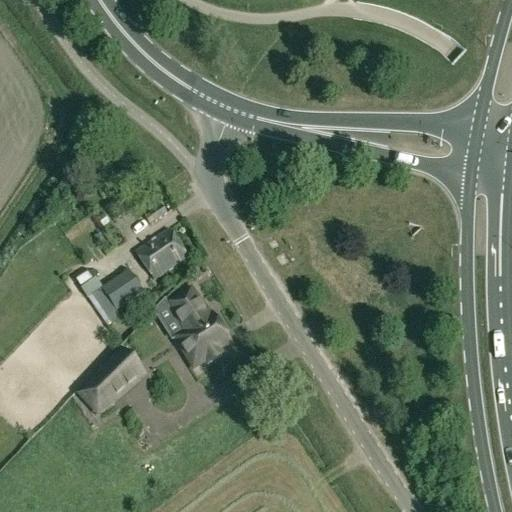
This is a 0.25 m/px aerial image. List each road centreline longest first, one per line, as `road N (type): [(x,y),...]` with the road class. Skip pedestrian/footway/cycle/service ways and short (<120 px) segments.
road 1 (unclassified): [(229,110),(210,166),(213,192),(412,511)]
road 2 (primary): [(471,173),(468,334),(497,511)]
road 3 (primary): [(511,371),(505,268),(511,163)]
road 4 (secondary): [(478,130),(284,126)]
road 5 (secondary): [(284,126),(471,173)]
road 6 (secondary): [(229,110),(152,63),(98,0)]
road 7 (primary): [(511,0),(478,130)]
